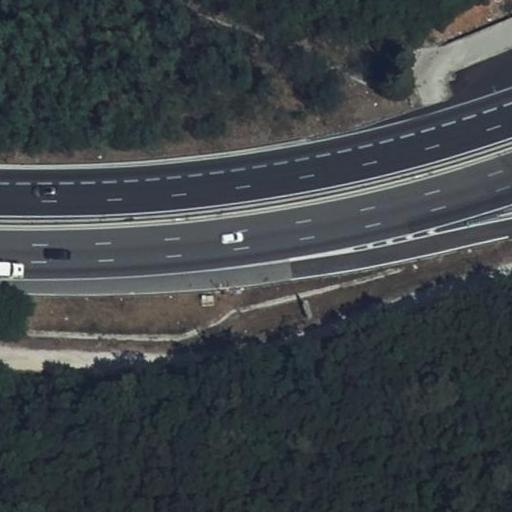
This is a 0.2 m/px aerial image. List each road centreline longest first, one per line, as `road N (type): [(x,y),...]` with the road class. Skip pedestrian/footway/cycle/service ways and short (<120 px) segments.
road 1 (unclassified): [(511,273),(292,337),(131,360),(0,355)]
road 2 (motorway): [(511,114),(376,157),(241,182),(98,195),(0,193)]
road 3 (motorway): [(0,253),(211,245),(333,224),(511,178)]
